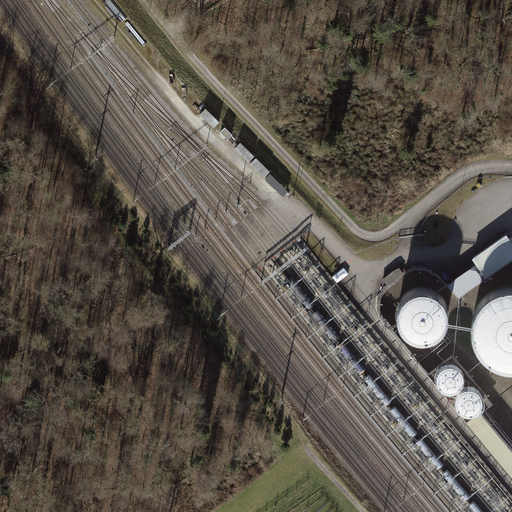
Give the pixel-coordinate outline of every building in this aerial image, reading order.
[(214,127),(219,121),(206,108),(200,114),(214,127)] [(254,156),(240,142),(235,148),(249,161),(254,156)] [(270,171),(256,158),(250,163),(264,177),(270,171)] [(284,197),(289,192),(272,174),(267,179),(284,197)] [(511,242),(509,238),(506,234),(473,257),(477,262),(486,275),(511,256),(511,242)] [(486,275),(477,262),(448,282),(460,293),(486,275)] [(406,294),(402,299),(399,306),(398,312),(401,321),(405,327),(410,331),(419,335),(429,334),(436,331),(440,327),(444,321),(446,312),(445,303),(442,297),(437,292),(429,288),(422,287),(416,288),(411,290),(406,294)] [(482,302),(478,308),(477,310),(475,316),(474,326),(475,336),(481,347),(485,352),(493,358),(501,362),(511,363),(511,287),(505,287),(493,292),(488,295),(482,302)] [(440,367),(437,371),(435,377),(437,383),(440,387),(446,390),(451,390),(456,388),(459,385),(462,380),(461,373),(459,368),(452,364),(443,364),(440,367)] [(461,390),(458,394),(456,400),(458,406),(462,410),(467,413),(472,413),(477,411),(480,408),(483,403),(483,396),(480,391),(474,387),(464,388),(461,390)] [(511,449),(480,411),(466,423),(511,478),(511,449)]
